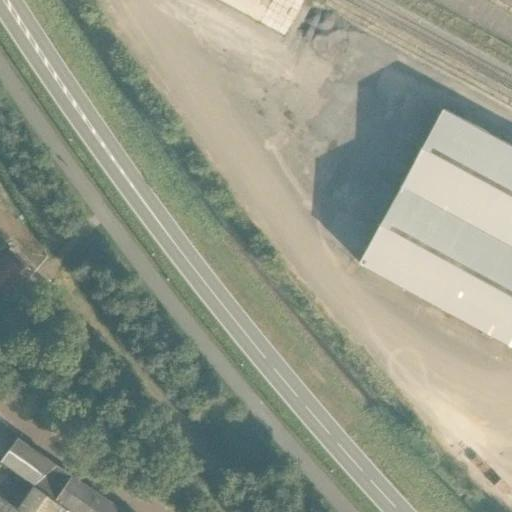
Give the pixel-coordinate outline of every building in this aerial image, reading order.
[(214,0),(288,37),(306,0),(214,0)] [(362,263),(511,344),(511,145),(448,110),(362,263)] [(0,243),(0,286),(21,268),(0,243)] [(36,484),(55,466),(17,439),(1,461),(35,485),(36,484)] [(73,511),(127,511),(57,465),(36,485),(73,511)] [(71,511),(35,487),(19,511),(71,511)]
